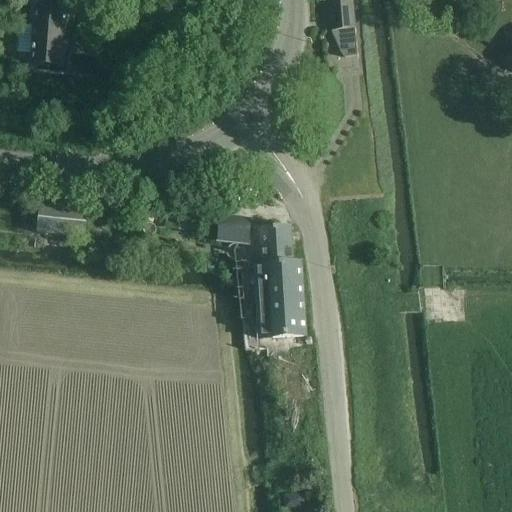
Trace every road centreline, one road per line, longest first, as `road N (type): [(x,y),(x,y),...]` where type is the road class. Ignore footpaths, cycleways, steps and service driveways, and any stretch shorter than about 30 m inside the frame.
road 1 (tertiary): [(245,125),(296,188),(314,233),(345,511)]
road 2 (tertiary): [(245,125),(199,151),(140,169),(0,163)]
road 3 (tertiary): [(245,125),(280,69),(293,0)]
